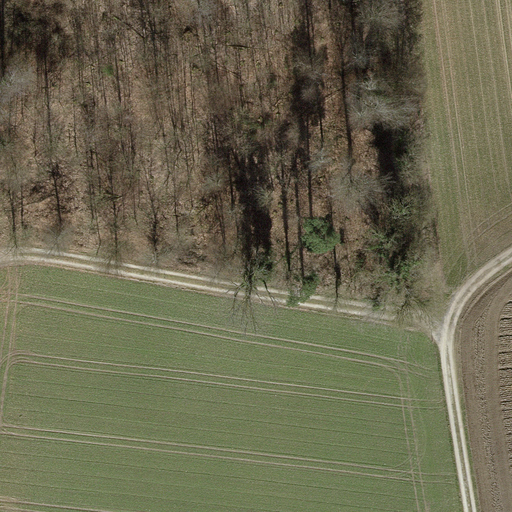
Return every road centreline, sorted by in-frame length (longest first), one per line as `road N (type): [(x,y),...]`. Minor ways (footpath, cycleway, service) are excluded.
road 1 (track): [(447,315),(0,248)]
road 2 (track): [(447,315),(399,0)]
road 3 (track): [(471,511),(443,349),(447,315),(469,284),(511,251)]
